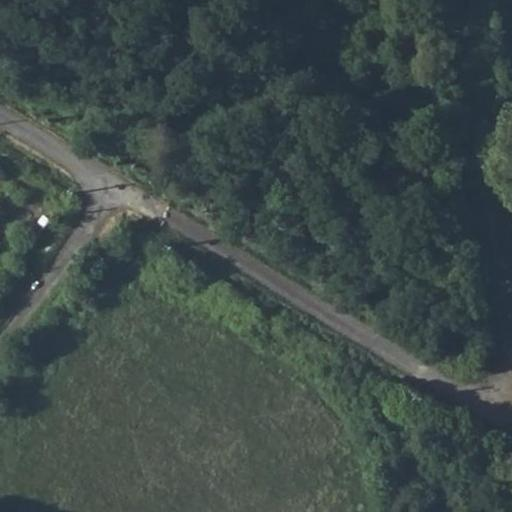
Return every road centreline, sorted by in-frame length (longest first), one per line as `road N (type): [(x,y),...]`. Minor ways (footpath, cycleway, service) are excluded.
road 1 (residential): [(101,181),(474,402),(495,395),(511,373)]
road 2 (track): [(511,346),(454,0)]
road 3 (residential): [(101,181),(0,349)]
